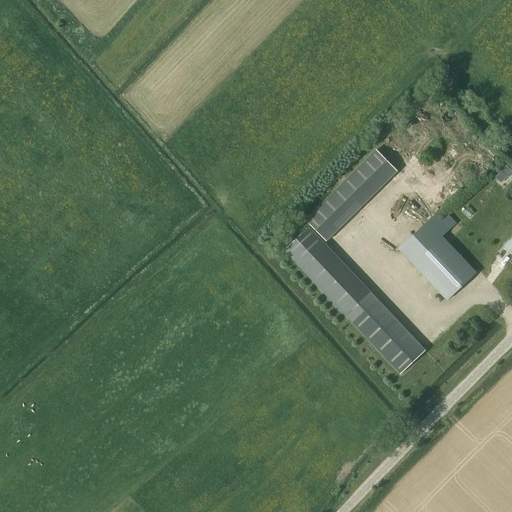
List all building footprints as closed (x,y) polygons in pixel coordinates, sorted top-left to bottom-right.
[(304,220),(326,242),(397,171),(375,150),(304,220)] [(511,180),(511,171),(506,165),(494,177),(504,188),(511,180)] [(429,222),(442,236),(449,230),(436,215),(429,222)] [(284,250),(401,374),(426,351),(309,227),(284,250)] [(413,264),(447,301),(477,273),(442,236),(413,264)]
